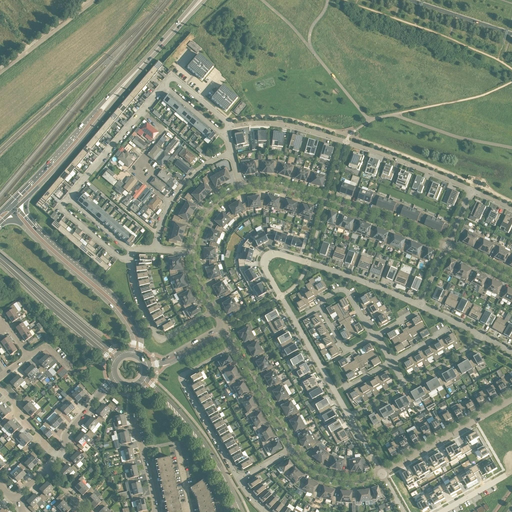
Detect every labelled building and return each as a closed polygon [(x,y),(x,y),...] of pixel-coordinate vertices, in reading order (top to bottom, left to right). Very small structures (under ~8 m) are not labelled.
[(511,0),(417,0),(419,0),(422,2),(424,2),(444,9),(457,13),(511,31),(511,0)] [(199,48),(197,47),(196,45),(194,44),(192,42),(191,41),(189,43),(187,45),(189,47),(191,48),(192,49),(194,51),(195,52),(197,53),(199,51),(201,49),(199,48)] [(213,67),(199,55),(187,68),(193,73),(196,76),(202,80),(213,67)] [(152,68),(157,72),(163,65),(158,61),(152,68)] [(148,73),(153,77),(157,72),(152,68),(148,73)] [(145,77),(150,81),(153,77),(148,73),(145,77)] [(141,82),(146,86),(150,81),(145,77),(141,82)] [(137,86),(142,91),(146,86),(141,82),(137,86)] [(138,95),(142,91),(137,86),(133,91),(138,95)] [(237,98),(223,86),(212,99),(217,104),(220,107),(226,111),(237,98)] [(138,95),(133,91),(129,95),(134,100),(138,95)] [(166,106),(173,98),(169,94),(168,96),(166,94),(163,97),(165,99),(163,101),(167,105),(166,106)] [(125,100),(130,104),(134,100),(129,95),(125,100)] [(169,106),(172,108),(178,102),(173,98),(166,106),(167,107),(169,106)] [(121,105),(126,109),(130,104),(125,100),(121,105)] [(172,108),(176,112),(182,105),(178,102),(172,108)] [(242,110),(243,109),(244,107),(246,105),(244,104),(242,102),(240,104),(239,105),(238,107),(236,108),(235,110),(233,112),(235,113),(238,115),(239,113),(240,112),(242,110)] [(117,109),(122,113),(126,109),(121,105),(117,109)] [(176,112),(180,116),(186,109),(182,105),(176,112)] [(118,118),(122,113),(117,109),(114,114),(118,118)] [(180,116),(185,119),(190,113),(186,109),(180,116)] [(185,119),(189,123),(195,116),(190,113),(185,119)] [(118,118),(114,114),(110,118),(115,123),(118,118)] [(189,123),(193,127),(199,120),(195,116),(189,123)] [(106,123),(111,127),(115,123),(110,118),(106,123)] [(193,127),(197,130),(203,123),(199,120),(193,127)] [(106,123),(102,127),(107,132),(111,127),(106,123)] [(158,133),(146,123),(141,129),(153,139),(158,133)] [(197,130),(202,134),(207,127),(203,123),(197,130)] [(107,132),(102,127),(98,132),(103,136),(107,132)] [(206,137),(212,131),(207,127),(202,134),(206,137)] [(210,141),(214,137),(216,139),(218,136),(212,131),(206,137),(210,141)] [(257,132),(257,133),(253,133),(254,139),(258,139),(258,142),(266,141),(266,131),(257,132)] [(94,137),(99,141),(103,136),(98,132),(94,137)] [(174,138),(167,132),(165,134),(172,140),(174,138)] [(284,133),(273,132),(272,146),(283,147),(284,133)] [(249,145),(247,135),(243,136),(243,133),(234,134),(237,146),(242,144),(243,147),(249,145)] [(297,135),(296,136),(292,135),(288,148),(299,151),(300,147),(300,148),(302,142),(301,142),(303,137),(297,135)] [(136,136),(132,141),(142,149),(146,145),(136,136)] [(94,137),(90,141),(95,145),(99,141),(94,137)] [(308,139),(304,153),(314,156),(318,142),(308,139)] [(95,145),(90,141),(86,146),(91,150),(95,145)] [(170,153),(172,150),(169,148),(171,146),(172,147),(174,144),(171,142),(167,147),(165,149),(170,153)] [(319,158),(329,161),(331,154),(332,154),(333,150),(333,149),(333,148),(330,148),(331,146),(324,144),(321,153),(320,153),(319,157),(320,157),(319,158)] [(156,145),(147,155),(153,160),(162,150),(156,145)] [(82,150),(87,155),(91,150),(86,146),(82,150)] [(115,155),(118,157),(121,153),(124,150),(121,147),(119,151),(115,155)] [(185,148),(179,155),(190,164),(196,157),(185,148)] [(83,159),(87,155),(82,150),(79,155),(83,159)] [(136,161),(124,150),(121,154),(133,164),(136,161)] [(162,166),(170,156),(164,151),(156,161),(162,166)] [(175,159),(174,159),(178,155),(175,153),(172,157),(169,160),(172,163),(175,159)] [(349,167),(359,171),(361,165),(362,165),(363,163),(362,163),(364,157),(359,155),(359,156),(358,156),(359,155),(354,153),(352,157),(350,163),(349,167)] [(79,155),(75,159),(80,164),(83,159),(79,155)] [(265,161),(261,161),(261,156),(258,156),(258,160),(258,167),(262,167),(262,173),(267,173),(268,163),(265,163),(265,161)] [(80,164),(75,159),(71,164),(75,168),(76,168),(80,164)] [(181,159),(177,164),(186,172),(190,166),(181,159)] [(380,163),(375,161),(370,159),(368,165),(366,169),(367,169),(365,173),(375,177),(380,163)] [(258,160),(251,161),(252,164),(249,164),(250,174),(256,173),(255,167),(258,167),(258,160)] [(273,167),(276,168),(277,161),(271,161),(270,163),(268,163),(267,173),(273,174),(273,167)] [(277,161),(276,168),(280,169),(278,174),(284,176),(286,166),(283,165),(284,163),(277,161)] [(245,175),(250,174),(249,164),(246,165),(245,162),(240,163),(241,169),(244,169),(245,175)] [(75,168),(71,164),(65,171),(69,175),(73,171),(75,168)] [(291,172),(293,172),(295,166),(290,165),(289,167),(286,166),(284,176),(289,177),(291,172)] [(386,165),(383,175),(386,176),(385,179),(391,181),(394,172),(391,171),(393,167),(386,165)] [(295,179),(300,180),(303,171),(300,170),(300,168),(295,166),(293,172),(296,173),(295,179)] [(227,174),(229,173),(226,167),(224,169),(225,171),(220,173),(225,183),(225,182),(230,180),(227,174)] [(161,169),(156,176),(165,183),(171,176),(161,169)] [(307,176),(310,177),(311,171),(306,169),(305,172),(303,171),(300,180),(305,182),(307,176)] [(402,185),(402,187),(406,188),(411,175),(407,174),(405,174),(406,172),(401,170),(400,174),(399,174),(398,177),(399,177),(397,183),(402,185)] [(69,175),(65,171),(59,178),(64,182),(66,179),(69,175)] [(311,184),(316,185),(319,176),(316,175),(317,172),(311,171),(310,177),(313,178),(311,184)] [(326,182),(328,176),(325,175),(325,174),(320,172),(319,176),(316,185),(321,187),(323,181),(326,182)] [(117,181),(105,173),(103,177),(114,185),(117,181)] [(225,183),(220,173),(215,176),(221,185),(225,183)] [(221,185),(215,176),(211,179),(215,187),(220,185),(221,185)] [(424,179),(423,179),(417,176),(413,188),(418,190),(417,193),(421,194),(424,187),(420,186),(421,184),(422,184),(424,179)] [(123,188),(128,192),(137,182),(131,177),(123,188)] [(155,177),(150,183),(161,193),(167,187),(155,177)] [(64,182),(59,178),(53,185),(58,188),(61,185),(64,182)] [(346,195),(349,186),(344,184),(343,184),(340,183),(338,190),(341,191),(340,193),(346,195)] [(437,187),(438,185),(433,183),(433,184),(432,184),(431,187),(431,188),(429,194),(433,196),(432,198),(437,201),(442,189),(437,187)] [(132,197),(136,199),(146,187),(143,184),(132,197)] [(211,191),(204,184),(200,188),(207,195),(211,191)] [(58,188),(53,185),(47,191),(52,195),(55,192),(58,188)] [(355,188),(349,186),(346,195),(352,197),(353,196),(356,197),(358,189),(355,188)] [(207,195),(200,188),(196,191),(204,199),(207,195)] [(146,189),(138,199),(142,202),(150,192),(146,189)] [(358,189),(356,197),(359,198),(358,200),(364,202),(367,192),(361,190),(361,191),(358,189)] [(447,204),(454,207),(459,193),(453,190),(452,192),(449,190),(444,201),(444,202),(445,201),(448,203),(447,204)] [(52,195),(47,191),(42,198),(50,205),(46,202),(52,195)] [(204,199),(196,191),(192,195),(199,202),(203,199),(204,199)] [(370,202),(373,203),(376,196),(373,195),(373,194),(367,192),(364,202),(370,204),(370,202)] [(385,209),(388,200),(384,199),(385,197),(377,194),(373,203),(377,205),(377,206),(385,209)] [(82,205),(89,197),(88,198),(83,195),(82,197),(79,195),(77,198),(79,200),(78,202),(82,205)] [(145,204),(152,211),(161,201),(154,195),(145,204)] [(92,202),(93,201),(89,197),(82,205),(86,209),(92,202)] [(255,208),(258,207),(258,209),(263,208),(263,200),(263,202),(260,203),(259,197),(253,198),(255,208)] [(272,208),(273,198),(268,197),(267,203),(263,202),(263,200),(263,208),(268,209),(269,207),(272,208)] [(46,209),(50,205),(42,198),(36,205),(40,209),(43,206),(46,209)] [(245,204),(247,211),(252,210),(252,208),(255,208),(253,198),(248,198),(249,204),(245,205),(245,204)] [(273,198),(272,208),(275,208),(274,210),(280,211),(281,204),(281,205),(278,205),(279,199),(273,198)] [(281,204),(280,211),(285,213),(285,211),(288,212),(291,202),(286,200),(284,206),(281,205),(281,204)] [(388,200),(385,209),(393,213),(394,211),(398,212),(401,203),(393,200),(392,202),(388,200)] [(91,213),(96,206),(92,202),(86,209),(91,213)] [(187,202),(184,207),(193,212),(196,207),(187,202)] [(234,204),(239,213),(242,212),(243,214),(247,211),(245,204),(244,204),(245,205),(242,207),(239,202),(234,204)] [(291,202),(288,212),(291,212),(290,215),(296,216),(298,209),(298,210),(295,209),(296,203),(291,202)] [(480,219),(486,207),(482,205),(482,204),(477,202),(476,205),(475,205),(476,205),(475,205),(472,211),(473,211),(471,215),(480,219)] [(398,212),(401,214),(401,215),(409,219),(413,210),(408,208),(409,206),(401,203),(398,212)] [(239,213),(234,204),(229,207),(232,212),(229,214),(228,213),(233,219),(237,217),(236,215),(239,213)] [(298,209),(296,216),(301,218),(302,216),(305,216),(307,207),(302,205),(301,211),(298,210),(298,209)] [(101,209),(96,206),(91,213),(95,216),(101,209)] [(307,207),(305,216),(308,217),(307,219),(312,221),(314,215),(311,214),(313,207),(308,206),(307,207)] [(184,207),(181,211),(191,217),(193,212),(184,207)] [(105,213),(101,209),(95,216),(99,220),(105,213)] [(417,222),(418,220),(422,222),(426,213),(418,209),(417,212),(413,210),(409,219),(417,222)] [(498,212),(492,209),(491,212),(490,211),(488,215),(489,216),(487,220),(491,222),(490,224),(495,227),(500,215),(497,213),(498,212)] [(181,211),(179,216),(187,221),(190,217),(191,217),(181,211)] [(327,225),(336,228),(338,221),(335,220),(337,215),(337,214),(331,212),(327,225)] [(109,217),(105,213),(99,220),(103,223),(109,217)] [(231,221),(233,219),(228,213),(229,214),(227,217),(222,213),(218,217),(227,225),(231,221)] [(425,225),(433,229),(437,220),(433,218),(434,216),(426,213),(422,222),(425,224),(425,225)] [(338,221),(336,228),(339,229),(344,231),(349,218),(348,218),(343,216),(342,217),(343,217),(341,222),(338,221)] [(506,216),(501,227),(510,231),(511,226),(511,218),(511,219),(511,218),(506,216)] [(113,220),(109,217),(103,223),(108,227),(113,220)] [(224,230),(223,229),(227,225),(218,217),(215,222),(219,226),(217,228),(216,228),(222,231),(224,230)] [(344,231),(353,234),(355,226),(352,225),(354,221),(354,220),(349,218),(344,231)] [(437,220),(433,229),(441,232),(442,231),(446,232),(450,223),(442,219),(441,222),(437,220)] [(51,226),(58,232),(65,224),(61,220),(58,224),(55,221),(51,226)] [(118,224),(113,220),(108,227),(112,231),(118,224)] [(355,226),(353,234),(361,237),(362,235),(366,224),(365,224),(360,222),(360,223),(358,228),(355,226)] [(65,224),(58,232),(65,237),(69,233),(66,230),(68,227),(65,224)] [(122,228),(118,224),(112,231),(116,234),(122,228)] [(185,232),(184,232),(185,227),(175,224),(174,230),(184,232),(185,232)] [(365,238),(370,240),(372,233),(369,232),(371,227),(371,226),(366,224),(362,235),(365,236),(365,238)] [(467,235),(463,242),(468,245),(473,234),(468,232),(470,229),(464,226),(461,233),(461,234),(461,232),(467,235)] [(126,231),(122,228),(116,234),(120,238),(126,231)] [(207,235),(208,235),(218,239),(219,239),(221,234),(222,234),(222,231),(216,228),(217,228),(216,232),(209,229),(207,235)] [(376,240),(379,241),(383,230),(383,231),(377,228),(377,229),(375,234),(372,233),(370,240),(374,242),(376,240)] [(273,229),(270,229),(270,235),(273,235),(275,235),(274,241),(279,243),(282,232),(273,229)] [(262,230),(257,233),(263,244),(268,241),(265,236),(262,230)] [(382,245),(387,246),(389,239),(386,238),(388,233),(389,233),(383,231),(383,230),(379,241),(382,242),(382,245)] [(130,235),(126,231),(120,238),(125,242),(130,235)] [(69,233),(65,237),(72,243),(78,235),(75,232),(72,235),(69,233)] [(282,232),(279,243),(285,244),(286,239),(289,240),(291,234),(288,233),(287,236),(282,234),(283,232),(282,232)] [(468,245),(473,247),(477,240),(479,241),(479,243),(482,236),(480,234),(479,235),(474,232),(473,234),(468,245)] [(250,236),(246,242),(251,245),(254,241),(257,247),(263,244),(257,233),(250,236)] [(183,237),(173,234),(171,240),(169,239),(168,242),(174,244),(175,241),(181,242),(182,237),(183,237)] [(291,234),(289,240),(292,241),(290,246),(296,248),(299,237),(291,234)] [(78,235),(72,243),(78,249),(82,245),(79,242),(82,239),(78,235)] [(135,239),(130,235),(125,242),(131,247),(134,244),(132,242),(135,239)] [(216,244),(218,239),(208,235),(206,240),(212,242),(211,246),(217,247),(218,244),(216,244)] [(395,250),(396,247),(400,237),(394,235),(394,236),(392,240),(389,239),(387,246),(395,250)] [(482,243),(479,250),(484,253),(489,242),(484,240),(486,237),(482,236),(479,243),(480,241),(482,243)] [(299,237),(296,248),(301,249),(303,244),(306,245),(307,239),(299,237)] [(399,251),(403,253),(406,246),(403,245),(405,240),(406,240),(400,237),(396,247),(399,249),(399,251)] [(484,253),(489,255),(493,248),(495,249),(495,250),(498,243),(494,241),(492,244),(489,242),(484,253)] [(242,247),(240,254),(252,257),(254,251),(247,250),(248,249),(251,245),(246,242),(242,247)] [(403,253),(412,257),(417,244),(411,242),(409,247),(406,246),(403,253)] [(331,258),(335,247),(324,243),(320,255),(331,258)] [(498,251),(494,258),(500,260),(505,250),(506,248),(501,245),(498,243),(495,250),(495,251),(496,249),(498,251)] [(78,249),(85,255),(92,247),(88,244),(85,247),(82,245),(78,249)] [(417,244),(412,257),(420,260),(423,253),(420,252),(422,247),(417,244)] [(217,247),(211,246),(209,245),(209,246),(211,246),(211,249),(203,249),(203,255),(215,255),(215,250),(217,250),(217,247)] [(96,250),(92,247),(85,255),(92,261),(96,256),(93,254),(96,250)] [(343,263),(347,251),(337,247),(332,259),(343,263)] [(426,254),(423,253),(420,260),(425,262),(426,260),(429,262),(431,259),(432,260),(433,255),(432,255),(434,252),(428,249),(426,254)] [(500,260),(505,263),(508,256),(511,257),(510,258),(511,255),(511,250),(510,253),(505,250),(500,260)] [(356,267),(360,255),(349,252),(345,263),(356,267)] [(240,254),(238,261),(239,268),(245,267),(244,262),(244,261),(251,263),(252,257),(240,254)] [(99,267),(106,259),(102,255),(99,259),(96,256),(92,261),(99,267)] [(209,264),(217,263),(217,258),(215,258),(215,255),(203,255),(203,260),(210,261),(211,264),(209,264)] [(171,263),(171,266),(181,264),(180,259),(174,259),(174,256),(168,257),(168,263),(171,263)] [(368,272),(372,260),(362,256),(357,268),(368,272)] [(106,259),(99,267),(106,273),(110,268),(107,265),(110,262),(106,259)] [(452,277),(456,269),(455,271),(453,269),(456,262),(451,259),(448,265),(447,265),(444,269),(449,272),(448,275),(452,277)] [(380,277),(385,265),(374,261),(370,273),(380,277)] [(219,271),(219,268),(217,263),(209,264),(209,265),(211,264),(212,268),(206,270),(208,276),(219,272),(219,271)] [(147,271),(146,265),(141,264),(136,265),(137,265),(137,268),(136,268),(136,272),(138,272),(147,271)] [(181,264),(171,266),(171,269),(169,269),(170,276),(177,274),(176,274),(176,270),(182,270),(181,264)] [(458,272),(455,271),(456,270),(456,269),(452,277),(453,277),(455,278),(457,275),(462,278),(467,267),(462,265),(458,272)] [(397,270),(387,266),(382,278),(393,282),(397,270)] [(245,267),(239,268),(239,271),(244,279),(254,274),(252,269),(246,272),(245,270),(245,267)] [(468,284),(471,277),(471,278),(468,277),(472,270),(467,267),(462,278),(466,280),(465,283),(468,284)] [(148,278),(147,271),(138,272),(138,275),(137,275),(138,280),(139,279),(148,278)] [(405,287),(410,275),(399,271),(394,282),(405,287)] [(219,272),(208,276),(207,276),(209,280),(209,279),(210,280),(215,278),(217,281),(215,282),(223,279),(221,276),(219,272)] [(473,280),(471,279),(472,277),(471,277),(468,284),(471,286),(472,283),(477,285),(482,275),(477,273),(473,280)] [(177,274),(170,276),(172,282),(174,281),(175,284),(185,281),(183,276),(177,278),(176,274),(178,274),(177,274)] [(254,274),(244,279),(249,287),(254,284),(253,281),(257,279),(254,274)] [(482,295),(483,292),(487,285),(486,286),(484,285),(487,278),(482,275),(477,285),(480,287),(478,293),(482,295)] [(422,280),(412,276),(407,288),(417,292),(422,280)] [(149,284),(148,278),(139,279),(140,282),(138,283),(139,287),(141,287),(149,284)] [(322,292),(327,289),(323,281),(317,284),(313,278),(309,281),(310,283),(316,293),(321,290),(322,292)] [(218,284),(212,288),(215,293),(226,286),(228,285),(225,280),(224,281),(223,279),(215,282),(217,281),(218,284)] [(489,288),(486,286),(487,285),(483,292),(486,293),(488,291),(492,293),(498,283),(492,280),(489,288)] [(174,288),(176,294),(183,291),(182,291),(181,288),(186,286),(185,281),(175,284),(176,287),(174,288)] [(308,303),(313,300),(312,298),(317,295),(316,293),(310,283),(306,285),(309,291),(303,294),(308,303)] [(499,300),(502,293),(501,294),(499,293),(503,285),(498,283),(492,293),(497,295),(496,298),(499,300)] [(151,291),(149,284),(141,287),(141,289),(140,290),(141,294),(143,294),(151,291)] [(254,284),(249,287),(253,294),(263,289),(260,284),(255,286),(254,284)] [(229,291),(226,286),(215,293),(217,297),(224,294),(225,296),(231,293),(229,291)] [(438,288),(433,299),(443,304),(448,292),(438,288)] [(504,295),(502,294),(503,293),(502,293),(499,300),(502,301),(503,298),(508,301),(511,292),(511,290),(508,288),(504,295)] [(263,289),(253,294),(257,302),(263,299),(261,296),(266,293),(263,289)] [(154,297),(151,291),(143,294),(144,296),(142,297),(144,301),(145,301),(154,297)] [(183,301),(192,296),(189,292),(184,295),(182,292),(183,291),(176,294),(178,297),(180,300),(181,299),(183,301)] [(295,303),(300,312),(305,309),(303,307),(309,304),(308,303),(303,294),(302,292),(297,294),(300,300),(295,303)] [(445,305),(455,310),(460,298),(450,293),(445,305)] [(370,300),(367,294),(358,299),(361,304),(363,303),(366,308),(367,308),(376,303),(378,301),(376,297),(370,300)] [(234,298),(232,295),(226,298),(228,301),(222,305),(224,310),(234,304),(236,303),(233,299),(234,298)] [(194,301),(192,296),(183,301),(184,304),(182,305),(185,310),(192,306),(191,307),(189,304),(194,301)] [(156,304),(154,297),(145,301),(146,303),(145,304),(147,308),(148,307),(156,304)] [(344,309),(349,306),(345,299),(340,302),(340,303),(336,305),(345,320),(351,317),(349,314),(347,315),(343,309),(344,309)] [(457,310),(467,315),(472,304),(462,299),(457,310)] [(387,310),(385,305),(379,309),(376,303),(367,308),(370,313),(372,311),(375,317),(377,316),(387,310)] [(159,310),(156,304),(148,307),(149,310),(148,311),(150,315),(151,314),(159,310)] [(238,306),(236,307),(234,304),(224,310),(227,314),(233,311),(235,313),(240,310),(238,306)] [(9,319),(18,312),(13,305),(11,307),(6,310),(8,313),(6,314),(9,319)] [(332,307),(332,306),(326,309),(330,316),(336,313),(340,319),(338,320),(339,323),(345,320),(336,305),(332,307)] [(474,305),(469,316),(479,321),(482,314),(478,312),(480,308),(474,305)] [(192,306),(185,310),(182,312),(184,316),(188,315),(191,319),(195,316),(194,315),(200,312),(197,307),(190,311),(189,308),(192,306)] [(392,313),(389,308),(387,310),(377,316),(380,321),(378,322),(381,327),(389,322),(386,316),(392,313)] [(162,316),(159,310),(151,314),(152,316),(151,317),(153,321),(155,320),(162,316)] [(264,317),(269,326),(280,319),(275,311),(264,317)] [(486,311),(480,322),(490,328),(496,316),(486,311)] [(14,322),(16,325),(21,321),(23,319),(18,312),(9,319),(12,323),(14,322)] [(315,315),(303,321),(306,326),(311,323),(315,328),(309,332),(323,324),(320,319),(318,320),(315,315)] [(166,322),(162,316),(155,320),(156,323),(155,324),(157,328),(162,325),(166,322)] [(419,316),(418,317),(412,320),(416,326),(410,330),(408,328),(405,329),(409,335),(423,326),(421,322),(422,322),(419,316)] [(359,324),(354,327),(350,321),(352,320),(351,317),(345,320),(353,335),(357,333),(358,334),(363,331),(363,329),(359,324)] [(498,317),(492,329),(502,334),(508,323),(498,317)] [(285,328),(280,319),(269,326),(274,334),(285,328)] [(164,332),(165,332),(173,327),(169,320),(166,322),(162,325),(163,327),(162,328),(164,332)] [(339,323),(341,326),(343,325),(347,331),(346,331),(341,334),(345,341),(350,338),(349,337),(353,335),(345,320),(339,323)] [(29,326),(26,328),(21,321),(16,325),(17,327),(16,328),(19,333),(26,328),(29,326)] [(238,333),(241,338),(242,338),(252,331),(250,333),(249,330),(251,329),(248,324),(243,327),(244,330),(238,333)] [(309,332),(311,336),(317,333),(320,339),(315,342),(329,334),(326,329),(324,330),(321,325),(323,324),(309,332)] [(427,330),(426,330),(423,326),(409,335),(412,341),(415,339),(413,337),(420,333),(423,339),(430,335),(427,330)] [(22,337),(29,332),(26,328),(19,333),(22,337)] [(405,329),(403,331),(402,331),(404,333),(398,337),(394,331),(387,335),(390,340),(392,339),(394,343),(409,335),(405,329)] [(251,342),(250,343),(257,339),(255,336),(253,337),(251,333),(253,332),(252,331),(242,338),(244,342),(250,339),(251,342)] [(34,339),(29,332),(22,337),(25,342),(27,340),(29,343),(34,339)] [(277,340),(282,348),(293,342),(288,333),(277,340)] [(315,342),(317,346),(323,343),(326,349),(320,352),(335,344),(332,339),(330,340),(327,335),(329,334),(315,342)] [(409,342),(412,341),(409,335),(394,343),(396,347),(395,348),(398,353),(405,349),(402,343),(408,340),(409,342)] [(4,336),(0,339),(0,346),(1,349),(4,347),(11,342),(8,338),(6,339),(4,336)] [(454,336),(449,339),(447,337),(442,339),(451,354),(448,348),(453,345),(456,351),(461,348),(454,336)] [(250,352),(259,347),(256,343),(258,342),(257,339),(250,343),(251,342),(253,345),(247,348),(250,352)] [(442,339),(443,342),(438,345),(437,342),(432,345),(440,360),(441,359),(437,354),(443,351),(446,356),(451,354),(442,339)] [(4,353),(7,351),(14,347),(11,342),(4,347),(1,349),(4,353)] [(298,350),(293,342),(282,348),(287,356),(298,350)] [(332,359),(341,354),(338,349),(336,350),(333,345),(335,344),(320,352),(323,357),(329,353),(332,359)] [(371,344),(363,348),(366,353),(360,357),(359,355),(357,357),(360,363),(375,354),(372,350),(374,350),(372,346),(371,344)] [(432,345),(433,348),(428,350),(427,348),(422,351),(430,365),(427,360),(433,356),(436,362),(440,360),(432,345)] [(17,351),(14,347),(7,351),(10,356),(17,351)] [(262,352),(259,347),(250,352),(253,357),(258,354),(260,357),(258,358),(265,354),(264,351),(262,352)] [(422,351),(423,353),(418,356),(417,354),(412,357),(420,371),(417,365),(423,362),(426,368),(430,365),(422,351)] [(268,359),(265,354),(258,358),(260,357),(261,359),(256,362),(259,367),(267,362),(266,360),(268,359)] [(381,363),(378,358),(377,358),(375,354),(360,363),(363,368),(366,367),(365,365),(371,361),(374,367),(381,363)] [(51,367),(57,361),(52,356),(50,358),(47,355),(42,359),(51,367)] [(305,363),(304,361),(301,355),(290,361),(293,367),(294,370),(305,363)] [(471,360),(475,367),(483,363),(479,355),(473,358),(474,359),(471,360)] [(220,372),(227,368),(226,369),(224,367),(225,367),(232,362),(229,357),(223,360),(222,360),(223,360),(222,359),(218,362),(220,366),(218,368),(220,372)] [(345,371),(360,363),(357,357),(354,359),(355,361),(349,364),(346,359),(339,363),(342,368),(343,367),(345,371)] [(407,360),(402,363),(407,371),(412,368),(416,374),(420,371),(412,357),(413,359),(408,362),(407,360)] [(50,379),(52,377),(56,373),(51,367),(42,359),(38,363),(42,366),(40,368),(48,377),(50,379)] [(468,362),(467,361),(463,364),(463,363),(468,372),(470,375),(474,373),(472,369),(475,367),(471,360),(468,362)] [(269,361),(267,362),(259,367),(257,368),(260,373),(267,369),(268,372),(267,372),(274,369),(274,368),(273,367),(272,366),(269,361)] [(305,363),(294,370),(296,373),(299,378),(310,372),(305,363)] [(360,370),(363,368),(360,363),(345,371),(347,375),(346,376),(349,381),(356,377),(353,371),(359,368),(360,370)] [(456,369),(460,376),(468,372),(463,363),(463,364),(458,367),(458,368),(456,369)] [(48,377),(40,368),(37,370),(32,365),(28,369),(37,378),(40,381),(44,378),(46,378),(48,377)] [(227,368),(220,372),(220,373),(221,372),(222,375),(225,374),(228,378),(237,373),(235,368),(228,372),(227,371),(227,372),(226,369),(227,369),(227,368)] [(33,382),(37,378),(28,369),(24,373),(28,376),(25,378),(30,383),(32,381),(33,382)] [(66,375),(68,373),(64,369),(58,375),(62,379),(64,377),(66,375)] [(275,371),(274,369),(267,372),(267,373),(268,372),(270,374),(264,377),(267,382),(276,377),(278,376),(275,371)] [(447,372),(452,381),(454,384),(461,379),(460,376),(456,369),(453,371),(453,370),(452,370),(448,373),(447,372)] [(392,379),(387,371),(382,374),(383,376),(378,379),(377,377),(385,391),(390,389),(386,383),(392,379)] [(440,378),(444,385),(452,381),(447,372),(447,373),(442,376),(443,377),(440,378)] [(191,379),(193,382),(193,383),(194,382),(196,384),(204,380),(200,373),(191,379)] [(237,373),(228,378),(230,383),(228,384),(229,387),(236,383),(234,384),(233,382),(240,377),(237,373)] [(25,378),(23,381),(18,375),(14,379),(20,386),(24,382),(28,386),(30,383),(25,378)] [(502,380),(500,381),(495,384),(498,388),(499,388),(502,394),(507,391),(505,388),(507,388),(506,386),(508,384),(505,378),(504,376),(501,378),(502,380)] [(276,377),(267,382),(270,387),(275,384),(277,386),(275,387),(282,383),(279,379),(277,380),(276,377)] [(318,385),(313,377),(302,383),(307,391),(318,385)] [(377,377),(372,379),(373,382),(368,385),(367,382),(375,397),(379,394),(376,389),(382,385),(385,391),(377,377)] [(444,385),(440,378),(438,380),(437,379),(432,381),(436,390),(444,385)] [(16,389),(20,386),(14,379),(10,383),(16,389)] [(204,380),(196,384),(191,387),(193,391),(195,391),(196,393),(204,388),(200,382),(204,380)] [(432,381),(432,382),(428,384),(427,384),(427,386),(425,387),(429,394),(436,390),(432,381)] [(367,382),(362,385),(363,388),(358,390),(357,388),(365,403),(369,400),(366,394),(371,391),(375,397),(367,382)] [(236,383),(229,387),(232,391),(235,391),(236,393),(246,388),(243,383),(236,387),(236,386),(236,387),(234,384),(236,384),(236,383)] [(276,397),(286,391),(283,386),(284,386),(282,383),(275,387),(277,387),(278,389),(273,392),(276,397)] [(78,386),(74,390),(76,392),(82,399),(86,395),(82,391),(85,389),(80,384),(78,386)] [(323,393),(318,385),(307,391),(312,400),(323,393)] [(498,397),(494,390),(495,389),(493,385),(486,389),(485,387),(482,389),(486,397),(489,395),(490,397),(491,396),(493,399),(498,397)] [(416,390),(421,398),(429,394),(425,387),(422,389),(421,387),(416,390)] [(204,388),(196,393),(195,394),(197,398),(198,397),(200,399),(208,395),(204,388)] [(246,388),(236,393),(238,396),(235,398),(238,402),(244,398),(243,399),(242,397),(249,393),(246,388)] [(348,396),(354,409),(359,406),(356,400),(361,397),(365,403),(357,388),(352,391),(353,393),(348,396)] [(472,395),(476,402),(476,401),(477,400),(480,407),(485,404),(483,401),(485,400),(484,398),(486,397),(482,389),(472,395)] [(416,390),(416,391),(411,393),(412,394),(409,396),(413,403),(421,398),(416,390)] [(285,401),(284,402),(291,398),(289,396),(286,391),(276,397),(278,402),(284,399),(285,401)] [(76,392),(72,396),(70,394),(67,396),(72,401),(74,399),(78,403),(82,399),(76,392)] [(208,395),(200,399),(199,400),(201,404),(202,404),(203,406),(211,401),(208,395)] [(72,401),(67,396),(65,398),(68,402),(64,406),(71,412),(75,408),(70,403),(72,401)] [(415,406),(413,403),(409,396),(406,397),(406,396),(401,399),(400,399),(407,411),(415,406)] [(29,403),(32,401),(29,398),(24,403),(27,406),(23,409),(27,413),(33,407),(29,403)] [(242,404),(245,408),(255,403),(252,398),(245,402),(245,401),(244,402),(243,399),(245,399),(244,398),(238,402),(239,405),(242,404)] [(284,402),(285,401),(287,404),(281,407),(284,412),(293,407),(290,402),(292,401),(291,398),(284,402)] [(331,408),(326,399),(315,406),(320,414),(331,408)] [(400,399),(397,402),(396,402),(395,402),(396,403),(393,405),(397,412),(399,415),(407,411),(400,399)] [(464,402),(462,403),(461,403),(464,409),(467,408),(468,410),(469,409),(471,412),(476,409),(471,400),(467,402),(466,400),(464,402),(464,401),(463,402),(464,402)] [(211,401),(203,406),(202,407),(205,411),(206,410),(207,412),(215,408),(211,401)] [(62,403),(58,407),(56,409),(61,414),(63,412),(67,416),(71,412),(64,406),(62,403)] [(255,403),(245,408),(247,413),(245,414),(246,417),(253,413),(251,414),(250,412),(257,408),(255,403)] [(464,409),(461,403),(460,404),(458,405),(458,404),(451,408),(453,411),(453,410),(458,419),(463,417),(461,413),(463,413),(461,411),(464,409)] [(107,407),(103,404),(99,408),(106,414),(110,410),(112,412),(114,409),(109,405),(107,407)] [(385,408),(390,416),(397,412),(393,405),(391,406),(390,405),(390,406),(385,408)] [(292,414),(294,416),(292,417),(299,413),(298,410),(297,411),(294,406),(293,407),(284,412),(283,412),(286,417),(292,414)] [(33,407),(27,413),(31,417),(34,414),(37,416),(42,411),(39,409),(37,411),(33,407)] [(96,413),(100,416),(98,418),(103,423),(105,420),(103,418),(106,414),(99,408),(96,413)] [(215,408),(207,412),(206,413),(208,417),(209,416),(211,419),(219,414),(215,408)] [(335,416),(331,408),(320,414),(324,422),(335,416)] [(382,421),(390,416),(385,408),(380,411),(380,412),(378,414),(382,421)] [(59,417),(61,414),(56,409),(54,412),(57,415),(53,419),(59,426),(63,422),(59,417)] [(0,414),(0,417),(2,420),(9,414),(5,410),(0,414)] [(433,412),(436,417),(436,418),(433,419),(435,421),(431,423),(436,432),(441,429),(439,426),(441,425),(439,423),(442,422),(439,416),(436,410),(433,412)] [(439,416),(442,422),(445,420),(446,422),(447,422),(449,425),(454,422),(448,411),(442,414),(441,414),(442,414),(439,416)] [(253,414),(253,413),(246,417),(248,420),(251,419),(253,423),(263,418),(260,413),(253,417),(252,415),(253,414)] [(290,422),(293,427),(301,422),(299,417),(301,416),(299,413),(292,417),(294,416),(295,419),(290,422)] [(219,414),(211,419),(210,420),(212,424),(213,423),(215,425),(222,421),(219,414)] [(382,421),(378,414),(375,415),(375,414),(369,417),(374,425),(382,421)] [(88,422),(95,427),(99,423),(101,425),(103,423),(98,418),(96,421),(92,417),(88,422)] [(252,428),(255,432),(262,428),(260,429),(259,427),(266,423),(263,418),(253,423),(255,426),(252,428)] [(50,428),(52,426),(55,429),(59,426),(53,419),(49,423),(47,421),(45,423),(50,428)] [(10,421),(7,424),(4,422),(0,426),(0,427),(2,429),(4,427),(8,431),(14,425),(10,421)] [(122,430),(122,427),(127,426),(125,421),(117,423),(113,423),(115,429),(116,432),(122,430)] [(222,421),(215,425),(213,426),(216,430),(217,429),(218,432),(226,427),(222,421)] [(84,426),(90,431),(88,433),(93,437),(95,435),(91,432),(95,427),(88,422),(84,426)] [(301,428),(302,431),(301,432),(308,428),(306,425),(304,426),(301,422),(293,427),(295,431),(301,428)] [(343,430),(339,422),(328,428),(332,436),(343,430)] [(432,434),(428,428),(429,427),(427,422),(422,425),(421,424),(419,425),(418,424),(415,426),(420,434),(423,433),(424,435),(425,434),(427,437),(432,434)] [(48,430),(50,428),(45,423),(43,425),(46,429),(42,432),(48,439),(52,435),(48,430)] [(17,435),(14,432),(18,429),(14,425),(8,431),(12,435),(9,437),(12,439),(17,435)] [(420,434),(415,426),(417,429),(414,430),(408,434),(414,445),(419,442),(417,439),(419,438),(417,436),(420,434)] [(226,427),(218,432),(217,433),(219,437),(221,436),(222,438),(230,434),(226,427)] [(262,428),(255,432),(256,435),(259,434),(262,438),(272,433),(269,428),(262,432),(261,432),(260,430),(262,429),(262,428)] [(302,431),(304,434),(298,437),(301,441),(310,436),(307,432),(309,431),(308,428),(301,432),(302,431)] [(128,432),(123,433),(122,430),(116,432),(118,440),(129,437),(128,432)] [(348,438),(343,430),(332,436),(337,444),(343,441),(344,442),(349,440),(348,438)] [(91,440),(93,437),(88,433),(86,435),(82,432),(78,436),(85,442),(89,438),(91,440)] [(476,432),(467,438),(467,439),(470,443),(479,438),(476,432)] [(22,433),(19,437),(17,435),(12,439),(14,442),(16,440),(20,444),(26,437),(22,433)] [(272,433),(262,438),(260,439),(262,444),(262,445),(263,447),(263,448),(270,444),(270,443),(269,444),(267,442),(268,442),(267,442),(275,438),(272,433)] [(230,434),(222,438),(221,439),(223,443),(224,442),(226,445),(234,440),(230,434)] [(398,439),(395,441),(398,447),(401,445),(402,447),(403,447),(405,450),(410,447),(405,438),(406,438),(404,434),(399,437),(400,438),(398,439)] [(77,446),(82,451),(84,448),(82,446),(85,442),(78,436),(75,441),(79,444),(77,446)] [(310,436),(301,441),(300,442),(303,447),(309,443),(312,448),(317,444),(314,440),(312,441),(310,436)] [(26,437),(20,444),(24,448),(21,450),(24,452),(29,447),(26,445),(30,441),(26,437)] [(126,447),(126,444),(131,443),(129,437),(118,440),(120,449),(126,447)] [(234,440),(226,445),(224,445),(227,450),(228,449),(229,451),(237,447),(234,440)] [(398,447),(395,441),(389,444),(391,446),(387,448),(392,457),(397,454),(395,451),(396,451),(395,449),(398,447)] [(319,442),(317,444),(312,448),(314,450),(316,452),(312,457),(317,460),(324,450),(320,447),(318,445),(320,443),(319,442)] [(270,444),(263,448),(265,452),(268,451),(271,455),(276,452),(275,452),(281,448),(278,443),(270,447),(269,445),(270,444)] [(456,444),(451,447),(458,458),(457,457),(462,454),(463,455),(466,454),(463,448),(460,450),(456,444)] [(484,446),(478,450),(483,458),(489,455),(484,446)] [(132,449),(127,450),(126,447),(120,449),(120,452),(123,451),(125,456),(133,454),(132,449)] [(237,447),(229,451),(228,452),(230,456),(232,455),(233,458),(241,453),(237,447)] [(451,447),(446,450),(449,456),(446,457),(450,463),(458,458),(451,447)] [(325,458),(328,460),(327,462),(331,455),(329,453),(328,453),(324,450),(317,460),(316,461),(321,464),(325,458)] [(78,451),(74,455),(80,462),(84,458),(86,460),(89,458),(84,453),(82,455),(78,451)] [(33,452),(30,454),(32,456),(28,460),(34,467),(38,463),(35,459),(37,457),(33,452)] [(241,453),(233,458),(232,458),(234,463),(235,462),(237,464),(245,460),(241,453)] [(440,453),(435,456),(442,467),(441,465),(445,463),(446,465),(450,463),(446,457),(444,459),(440,453)] [(130,464),(130,461),(135,460),(133,454),(125,456),(126,462),(123,463),(124,466),(130,464)] [(70,459),(75,464),(73,466),(77,471),(80,469),(76,465),(80,462),(74,455),(70,459)] [(330,469),(335,470),(336,469),(338,459),(333,458),(333,455),(331,455),(327,462),(328,461),(332,462),(330,469)] [(435,456),(430,459),(433,465),(430,467),(433,472),(442,467),(435,456)] [(157,471),(172,468),(170,457),(155,461),(157,471)] [(360,458),(355,459),(355,461),(356,471),(356,472),(362,471),(361,468),(363,468),(363,469),(367,468),(368,468),(369,468),(363,457),(360,457),(360,458)] [(248,458),(245,460),(237,464),(236,465),(240,463),(242,465),(241,466),(243,470),(252,465),(248,458)] [(341,470),(342,465),(346,465),(346,467),(347,459),(344,458),(343,461),(338,459),(336,469),(341,470)] [(352,461),(352,459),(347,459),(346,467),(346,465),(350,465),(350,471),(356,471),(355,461),(352,461)] [(25,469),(27,467),(30,471),(34,467),(28,460),(24,464),(22,462),(20,464),(25,469)] [(2,461),(0,462),(0,470),(3,468),(5,470),(10,465),(7,463),(5,465),(2,461)] [(279,468),(283,473),(286,471),(293,466),(289,461),(284,465),(282,463),(276,466),(278,469),(279,468)] [(424,462),(419,465),(425,477),(426,477),(425,476),(430,473),(430,474),(433,472),(430,467),(427,468),(424,462)] [(494,463),(483,470),(486,474),(487,473),(487,474),(497,469),(494,463)] [(26,475),(22,471),(25,469),(20,464),(18,466),(20,468),(16,472),(22,479),(26,475)] [(136,466),(131,467),(130,464),(124,466),(124,469),(127,468),(129,473),(137,471),(136,466)] [(79,473),(77,471),(73,466),(70,468),(67,465),(63,469),(69,475),(73,471),(75,473),(76,473),(78,475),(79,473)] [(419,465),(413,468),(417,474),(414,476),(417,481),(425,477),(419,465)] [(473,467),(465,472),(472,483),(477,480),(474,474),(477,472),(473,467)] [(175,479),(172,468),(157,471),(159,482),(175,479)] [(284,477),(290,482),(299,472),(295,468),(289,474),(286,471),(283,473),(281,474),(284,478),(284,477)] [(65,479),(69,475),(63,469),(59,473),(65,479)] [(134,481),(134,478),(139,477),(137,471),(129,473),(130,479),(127,479),(128,482),(134,481)] [(408,471),(402,474),(409,486),(417,481),(414,476),(411,477),(408,471)] [(7,476),(12,481),(14,479),(18,482),(22,479),(16,472),(12,476),(10,474),(7,476)] [(297,489),(302,483),(301,483),(301,484),(298,482),(303,476),(299,472),(290,482),(295,487),(294,487),(297,489)] [(460,474),(457,476),(460,482),(463,480),(467,486),(472,483),(465,472),(466,473),(461,475),(460,474)] [(455,480),(450,483),(456,492),(461,490),(458,483),(460,482),(457,476),(454,478),(455,480)] [(75,488),(79,492),(85,486),(81,482),(83,480),(81,477),(76,482),(78,484),(75,488)] [(253,481),(252,479),(248,482),(249,483),(247,485),(250,489),(254,487),(256,489),(261,485),(260,483),(257,478),(253,481)] [(177,489),(175,479),(159,482),(162,492),(177,489)] [(300,491),(306,494),(307,492),(313,482),(308,479),(304,486),(301,484),(302,483),(297,489),(300,491)] [(196,498),(210,492),(209,490),(210,489),(203,480),(190,489),(196,498)] [(140,483),(135,484),(134,481),(128,482),(128,486),(131,485),(133,490),(141,488),(140,483)] [(43,486),(49,492),(53,489),(47,482),(43,486)] [(315,499),(318,492),(317,493),(314,492),(318,485),(313,482),(307,492),(312,495),(310,497),(312,498),(315,499)] [(444,484),(441,485),(444,491),(447,489),(451,495),(456,492),(450,483),(445,486),(444,484)] [(93,490),(91,488),(87,484),(85,486),(79,492),(83,496),(86,493),(88,495),(93,490)] [(260,494),(262,496),(267,491),(265,489),(266,489),(262,485),(261,485),(256,489),(253,492),(256,497),(260,494)] [(433,490),(440,502),(445,499),(441,493),(444,491),(441,485),(438,487),(439,489),(434,492),(433,490)] [(39,490),(42,494),(40,496),(45,501),(47,498),(45,496),(49,492),(43,486),(39,490)] [(321,495),(318,493),(318,492),(315,499),(318,501),(321,501),(323,499),(326,500),(329,489),(323,487),(321,495)] [(382,500),(385,498),(382,492),(380,493),(377,487),(371,489),(374,496),(376,500),(381,498),(382,500)] [(130,496),(131,496),(132,499),(138,498),(138,495),(143,494),(141,488),(133,490),(129,491),(130,496)] [(179,500),(177,489),(162,492),(164,503),(179,500)] [(335,505),(336,497),(336,499),(332,498),(334,490),(329,489),(326,500),(332,501),(332,505),(335,505)] [(88,495),(90,497),(87,500),(91,505),(97,498),(93,494),(95,492),(93,490),(88,495)] [(376,500),(374,496),(370,498),(369,490),(363,491),(365,502),(372,501),(373,504),(377,502),(376,500)] [(433,490),(425,495),(428,500),(431,499),(435,505),(440,502),(433,490)] [(266,500),(268,502),(273,497),(271,495),(267,491),(262,496),(259,499),(262,503),(266,500)] [(340,499),(336,499),(336,497),(335,505),(338,506),(338,503),(345,503),(346,492),(340,491),(340,499)] [(359,500),(355,500),(355,498),(355,506),(358,506),(362,506),(362,502),(365,502),(363,491),(357,492),(359,500)] [(211,493),(210,492),(196,498),(198,507),(214,504),(211,493)] [(355,506),(355,498),(355,500),(351,500),(351,492),(346,492),(345,503),(352,503),(352,506),(355,506)] [(40,496),(38,498),(35,494),(31,498),(37,504),(41,501),(43,503),(45,501),(40,496)] [(425,495),(417,499),(423,511),(429,508),(425,502),(428,500),(425,495)] [(272,506),(275,508),(279,503),(277,501),(273,497),(268,502),(265,506),(269,510),(272,506)] [(31,511),(33,511),(35,510),(39,507),(37,504),(31,498),(26,502),(30,506),(28,508),(31,511)] [(95,509),(98,505),(100,507),(105,503),(103,500),(101,502),(97,498),(91,505),(95,509)] [(144,500),(139,501),(138,498),(132,499),(132,502),(135,502),(137,507),(145,505),(144,500)] [(174,511),(181,510),(179,500),(164,503),(165,510),(167,510),(167,511),(174,511)] [(53,507),(53,508),(54,509),(55,509),(57,507),(61,511),(67,505),(63,501),(60,505),(57,502),(53,507)] [(279,511),(282,511),(286,508),(284,506),(279,502),(279,503),(275,508),(272,511),(279,511)] [(100,507),(102,510),(99,511),(107,511),(109,511),(105,507),(107,505),(105,503),(100,507)]
